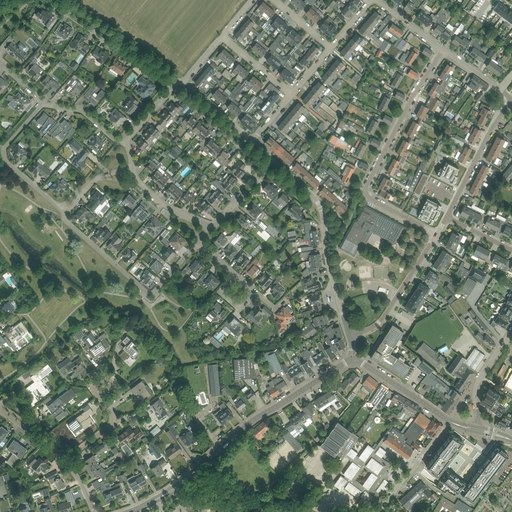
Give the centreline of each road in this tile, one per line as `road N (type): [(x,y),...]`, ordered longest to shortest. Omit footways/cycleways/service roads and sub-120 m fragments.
road 1 (residential): [(437,233),(367,196),(365,187),(442,49)]
road 2 (unclassified): [(350,334),(320,202),(272,160)]
road 3 (tertiary): [(194,471),(253,420),(352,362)]
road 4 (residential): [(65,210),(145,291),(153,292),(197,241)]
road 5 (unclassified): [(65,210),(5,151),(45,99)]
road 6 (residential): [(179,77),(64,0)]
road 7 (unclassified): [(350,334),(388,310),(437,233)]
road 8 (residential): [(447,217),(511,101)]
